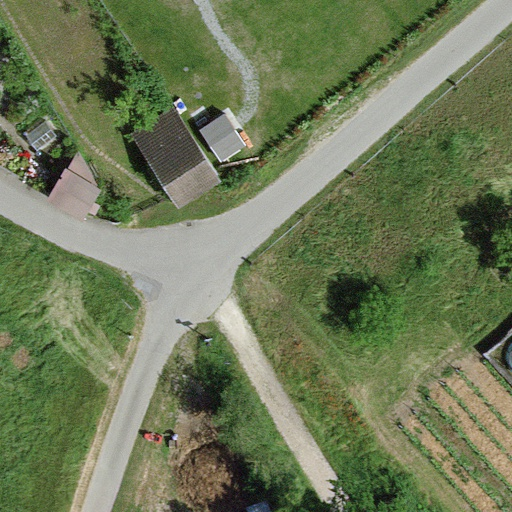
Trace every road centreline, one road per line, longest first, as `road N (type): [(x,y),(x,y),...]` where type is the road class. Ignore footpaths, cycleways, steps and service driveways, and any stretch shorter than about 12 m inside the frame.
road 1 (residential): [(511,3),(205,275)]
road 2 (track): [(346,511),(205,275)]
road 3 (residential): [(205,275),(166,334),(99,511)]
road 4 (residential): [(205,275),(59,227),(0,195)]
